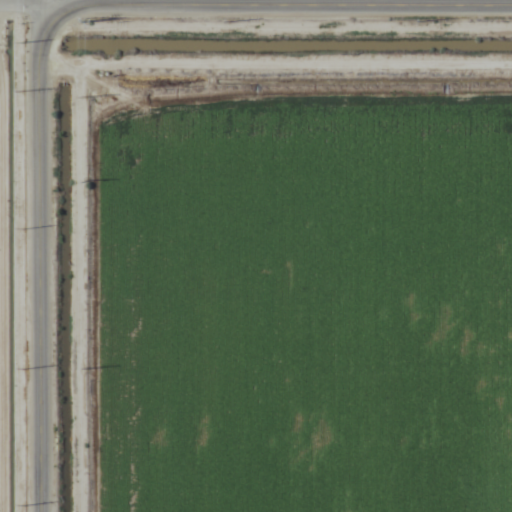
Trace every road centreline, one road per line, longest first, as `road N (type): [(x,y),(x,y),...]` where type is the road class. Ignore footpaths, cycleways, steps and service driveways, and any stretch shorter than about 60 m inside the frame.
road 1 (tertiary): [(40,511),(42,3)]
road 2 (tertiary): [(511,3),(42,3)]
